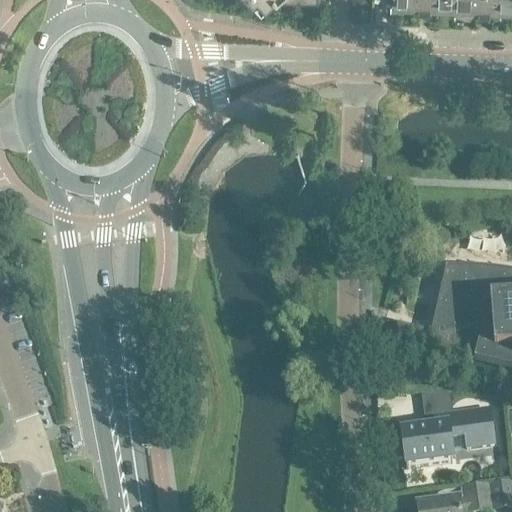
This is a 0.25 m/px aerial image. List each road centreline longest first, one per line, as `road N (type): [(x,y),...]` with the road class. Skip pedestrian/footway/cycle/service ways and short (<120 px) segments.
road 1 (residential): [(354,63),(350,368),(363,511)]
road 2 (secondary): [(116,390),(149,156)]
road 3 (secondary): [(52,171),(66,242),(116,390)]
road 4 (tertiary): [(511,67),(354,63)]
road 5 (tertiary): [(160,128),(266,56)]
road 6 (secondary): [(116,390),(131,511)]
road 7 (tertiary): [(266,56),(146,39)]
